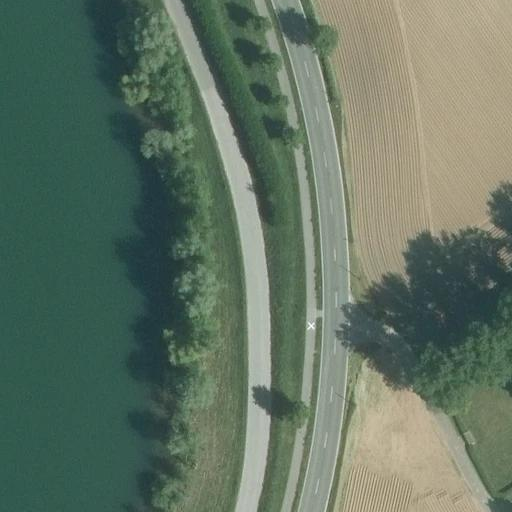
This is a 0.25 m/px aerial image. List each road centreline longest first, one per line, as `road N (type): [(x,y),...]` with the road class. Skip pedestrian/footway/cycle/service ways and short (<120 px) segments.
road 1 (secondary): [(337,321),(335,227),(313,93),(284,0)]
road 2 (unclassified): [(493,511),(402,345),(337,321)]
road 3 (secondary): [(311,511),(337,321)]
